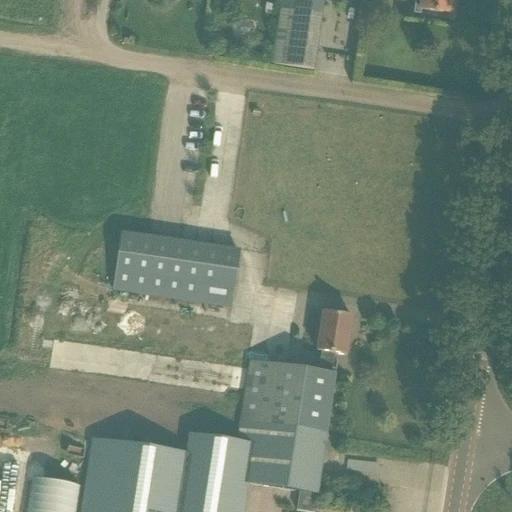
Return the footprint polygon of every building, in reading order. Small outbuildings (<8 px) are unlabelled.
[(272,66),(272,67),(314,73),(314,72),(321,20),(323,0),(281,0),(281,3),(280,10),(279,14),(272,66)] [(419,0),(418,11),(431,13),(451,16),(453,0),(419,0)] [(112,293),(231,311),(240,253),(121,235),(112,293)] [(319,314),(314,353),(318,353),(321,354),(319,368),(332,370),(334,356),(345,357),(351,319),(332,316),(319,314)] [(249,365),(239,424),(325,437),(335,376),(336,371),(332,370),(319,368),(316,368),(299,365),(298,371),(249,365)] [(79,511),(242,511),(246,484),(298,493),(296,511),(298,511),(311,511),(312,507),(314,496),(316,496),(320,475),(324,449),(325,437),(239,424),(237,442),(189,436),(185,455),(138,448),(107,444),(91,441),(79,511)]
